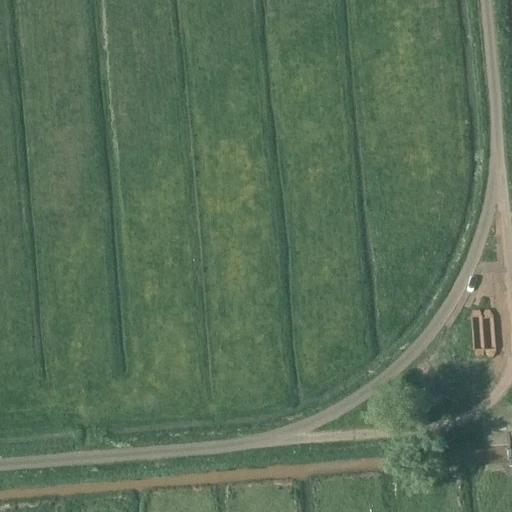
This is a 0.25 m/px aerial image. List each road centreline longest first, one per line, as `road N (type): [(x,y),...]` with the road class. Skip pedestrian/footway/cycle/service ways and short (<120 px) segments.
road 1 (unclassified): [(483,0),(499,176),(459,286),(406,347),(303,426),(221,448),(0,466)]
road 2 (track): [(88,405),(160,387),(133,0)]
